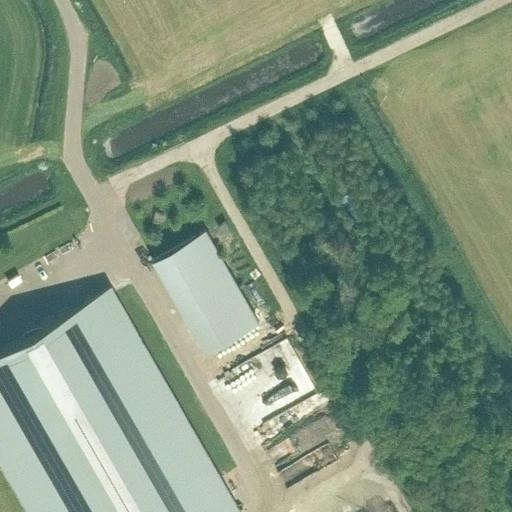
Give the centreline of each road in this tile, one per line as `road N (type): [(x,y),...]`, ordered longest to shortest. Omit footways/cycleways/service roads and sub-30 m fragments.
road 1 (track): [(493,0),(91,194)]
road 2 (track): [(403,511),(195,144)]
